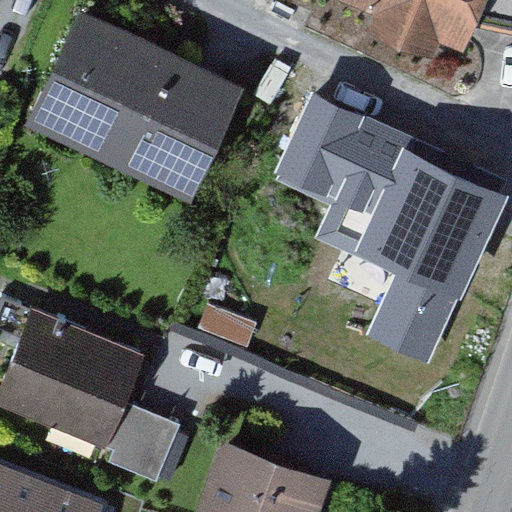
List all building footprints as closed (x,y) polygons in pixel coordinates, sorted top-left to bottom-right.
[(479,0),(380,0),(464,36),(473,15),(479,0)] [(511,23),(511,0),(479,0),(473,15),(511,23)] [(240,79),(84,5),(33,112),(189,186),(240,79)] [(377,165),(397,114),(374,106),(354,157),(377,165)] [(475,314),(511,196),(511,158),(419,129),(397,198),(421,206),(395,289),(475,314)] [(395,289),(421,206),(397,198),(373,191),(347,274),(395,289)] [(0,323),(28,335),(40,306),(10,294),(0,319),(0,323)] [(149,350),(40,306),(28,335),(4,396),(112,440),(130,396),(149,350)] [(130,396),(112,440),(124,444),(120,454),(166,473),(188,419),(161,408),(130,396)] [(317,511),(331,474),(229,438),(203,511),(317,511)] [(0,511),(96,511),(100,503),(0,463),(0,511)]
